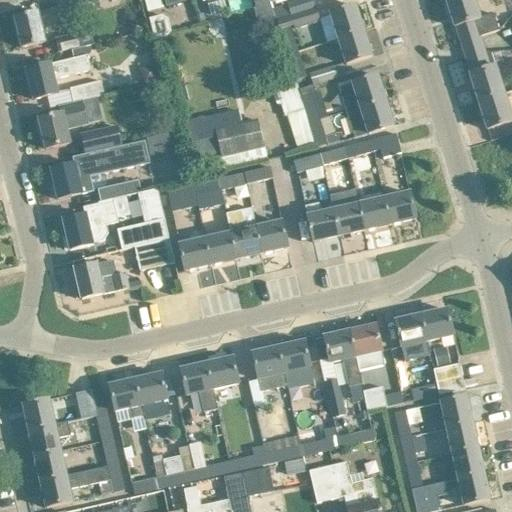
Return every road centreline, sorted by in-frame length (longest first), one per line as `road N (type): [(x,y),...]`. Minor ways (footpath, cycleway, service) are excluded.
road 1 (residential): [(23,340),(108,350),(313,304),(399,284),(449,248),(482,237)]
road 2 (residential): [(482,237),(405,0)]
road 3 (residential): [(23,340),(32,253),(0,115)]
road 4 (residential): [(511,370),(482,237)]
